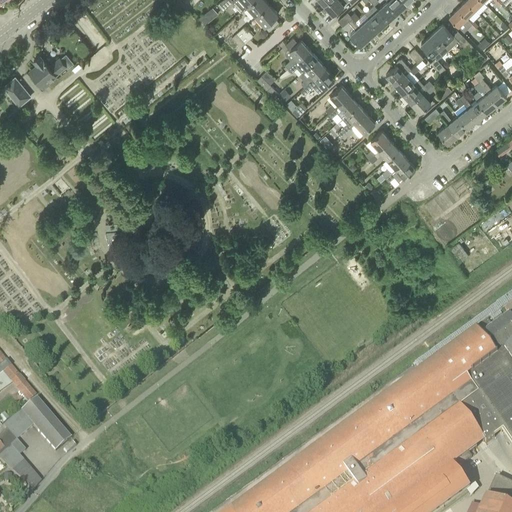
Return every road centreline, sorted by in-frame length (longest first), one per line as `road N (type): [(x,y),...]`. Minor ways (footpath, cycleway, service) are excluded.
road 1 (track): [(88,440),(0,345)]
road 2 (residential): [(440,165),(359,74)]
